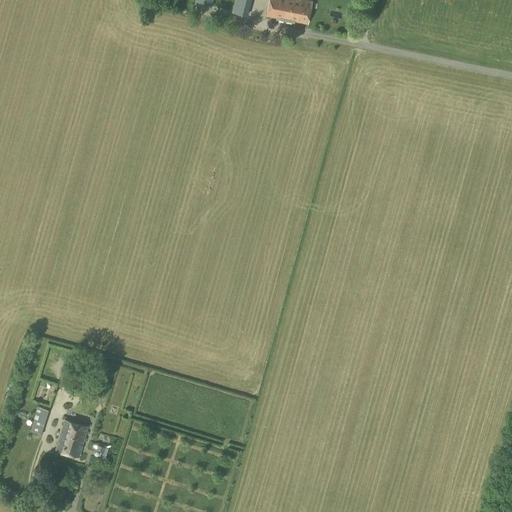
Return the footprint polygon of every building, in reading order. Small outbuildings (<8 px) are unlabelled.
[(291,6),(292,0),(269,0),(266,15),(277,17),(277,19),(291,21),(291,20),(294,7),(291,6)] [(291,20),(291,21),(293,22),(293,21),(307,23),(311,2),(302,0),(292,0),(291,6),(294,7),(291,20)] [(87,375),(85,382),(97,385),(98,379),(87,375)] [(41,434),(48,410),(38,407),(31,431),(41,434)] [(79,456),(87,426),(64,420),(56,450),(79,456)] [(105,459),(108,448),(93,443),(91,449),(103,452),(101,458),(105,459)] [(71,484),(79,472),(64,463),(57,476),(71,484)]
